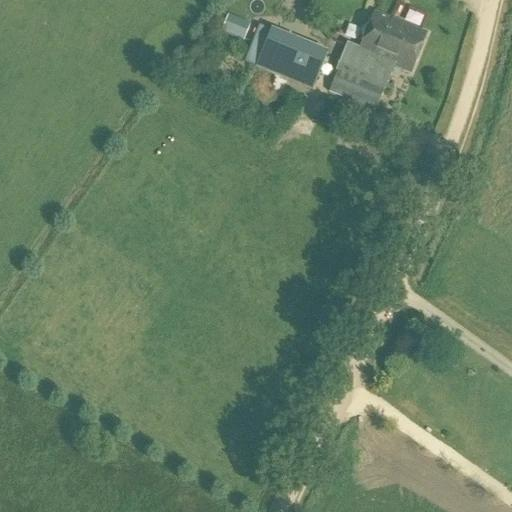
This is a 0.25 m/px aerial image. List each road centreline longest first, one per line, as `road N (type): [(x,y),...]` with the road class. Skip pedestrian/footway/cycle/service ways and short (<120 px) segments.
road 1 (track): [(279,511),(439,163)]
road 2 (unclassified): [(439,163),(487,0)]
